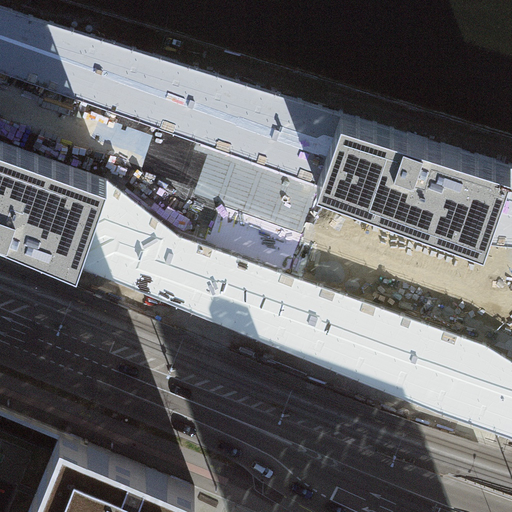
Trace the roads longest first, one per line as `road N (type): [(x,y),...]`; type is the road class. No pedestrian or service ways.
road 1 (primary): [(505,511),(144,372),(120,371)]
road 2 (tertiary): [(410,511),(138,388),(120,371)]
road 3 (tertiary): [(91,366),(119,400),(274,469),(323,511)]
